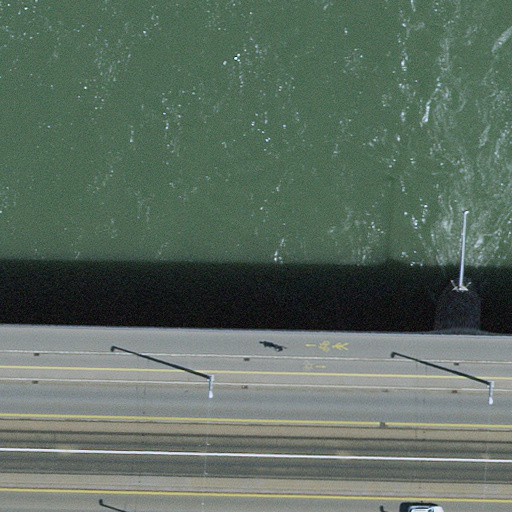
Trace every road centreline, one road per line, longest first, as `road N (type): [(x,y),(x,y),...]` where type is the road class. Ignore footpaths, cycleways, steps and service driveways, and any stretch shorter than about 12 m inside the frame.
road 1 (motorway): [(511,397),(0,387)]
road 2 (primary): [(0,491),(511,501)]
road 3 (primary): [(511,393),(0,384)]
